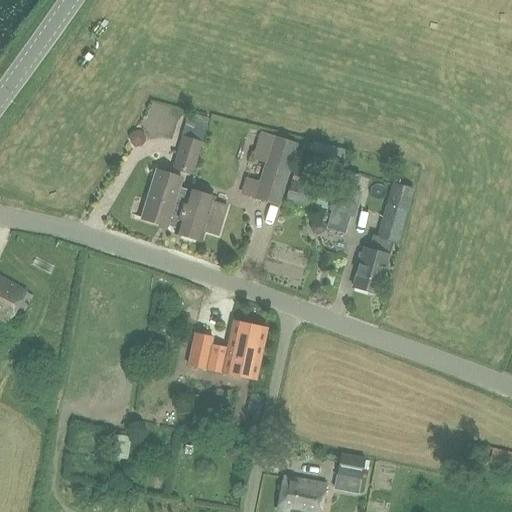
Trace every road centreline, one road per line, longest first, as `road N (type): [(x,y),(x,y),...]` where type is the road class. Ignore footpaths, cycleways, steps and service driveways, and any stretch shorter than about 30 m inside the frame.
road 1 (unclassified): [(292,307),(119,245),(0,215)]
road 2 (unclassified): [(511,388),(292,307)]
road 3 (unclassified): [(292,307),(248,511)]
road 4 (tertiary): [(0,98),(70,0)]
